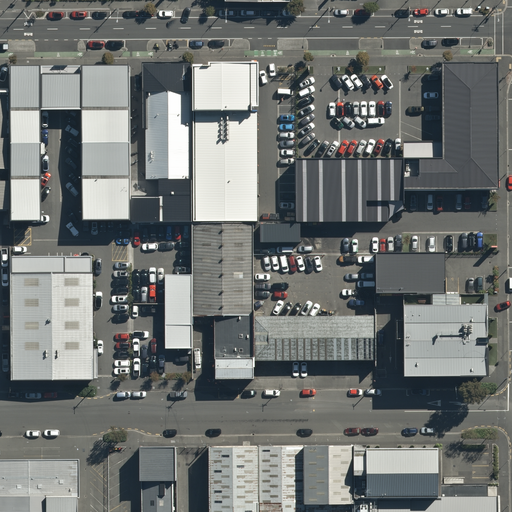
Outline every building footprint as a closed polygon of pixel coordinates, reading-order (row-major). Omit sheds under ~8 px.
[(492,61),(439,61),(439,156),(295,156),(295,218),(405,219),(405,192),(492,192),(492,61)] [(147,179),(162,179),(162,186),(179,186),(179,179),(193,179),(192,66),(146,66),(147,179)] [(130,67),(81,68),(10,67),(10,221),(40,221),(39,111),(81,110),(82,221),(131,221),(130,67)] [(249,72),(197,72),(197,220),(250,220),(249,74),(249,72)] [(475,199),(420,199),(420,239),(453,239),(453,241),(475,242),(475,199)] [(244,223),(193,223),(193,316),(215,316),(253,316),(253,293),(253,223),(244,223)] [(434,294),(445,294),(446,253),(376,253),(376,294),(404,294),(434,294)] [(91,256),(9,257),(10,380),(92,379),(91,256)] [(130,257),(121,257),(121,276),(130,276),(130,257)] [(404,306),(404,377),(488,377),(488,306),(461,306),(461,294),(445,294),(434,294),(434,306),(404,306)] [(348,316),(253,316),(254,361),(376,360),(376,315),(348,316)] [(254,361),(253,316),(215,316),(215,379),(254,379),(254,361)] [(175,511),(176,446),(141,448),(141,511),(175,511)] [(259,511),(259,446),(211,446),(211,511),(259,511)] [(305,511),(305,446),(259,446),(259,511),(305,511)] [(353,446),(305,446),(305,511),(352,511),(353,499),(353,446)] [(439,449),(354,449),(354,497),(439,497),(439,449)] [(78,511),(79,459),(0,459),(0,511),(78,511)] [(497,511),(497,498),(379,498),(378,511),(497,511)] [(378,511),(378,501),(353,499),(352,511),(378,511)]
